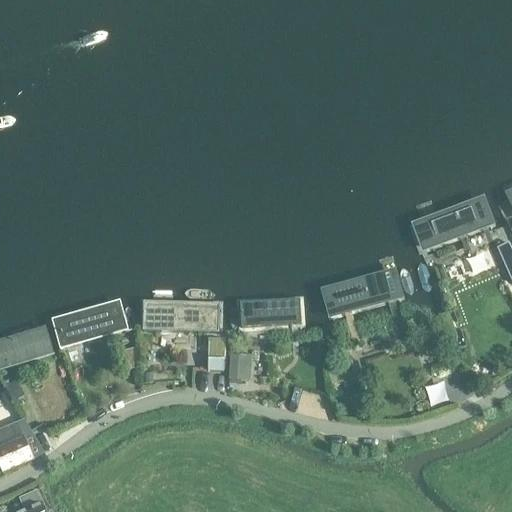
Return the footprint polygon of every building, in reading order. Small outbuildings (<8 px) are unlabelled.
[(497,223),(487,200),(415,230),(425,254),(497,223)] [(403,307),(394,275),(321,294),(330,327),(403,307)] [(304,331),(299,297),(234,307),(239,340),(304,331)] [(221,336),(222,302),(143,300),(142,333),(221,336)] [(127,332),(120,309),(54,328),(61,352),(127,332)] [(0,371),(54,355),(46,327),(0,340),(0,371)] [(224,373),(225,341),(209,341),(208,372),(224,373)] [(134,348),(119,352),(124,371),(140,366),(134,348)] [(229,357),(229,362),(228,379),(228,382),(250,382),(251,358),(229,357)] [(341,368),(344,379),(360,375),(357,364),(341,368)] [(16,385),(6,391),(14,405),(23,400),(16,385)] [(45,454),(33,434),(33,433),(26,421),(18,425),(24,437),(34,460),(45,454)] [(34,460),(24,437),(0,447),(0,467),(3,474),(34,460)] [(43,511),(34,492),(18,500),(23,511),(43,511)]
